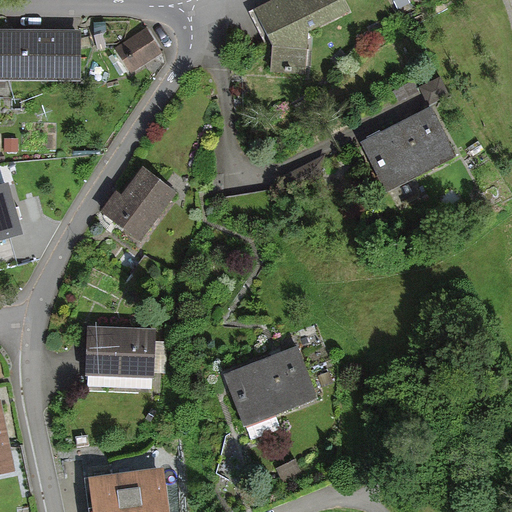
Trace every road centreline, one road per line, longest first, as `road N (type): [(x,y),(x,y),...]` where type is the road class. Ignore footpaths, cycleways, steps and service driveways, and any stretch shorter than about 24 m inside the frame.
road 1 (residential): [(189,0),(189,57),(58,261),(36,326)]
road 2 (residential): [(36,326),(34,398),(55,511)]
road 3 (residential): [(185,0),(0,3)]
